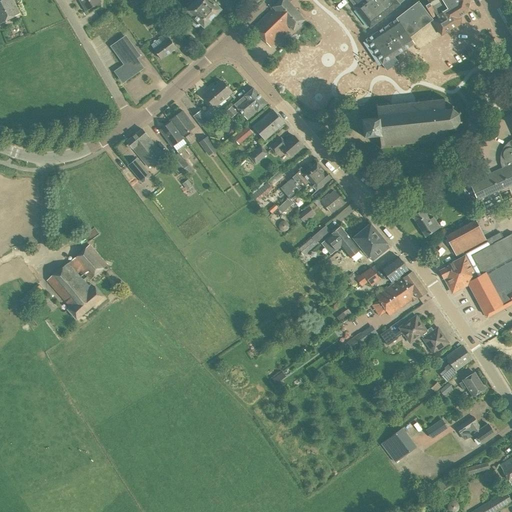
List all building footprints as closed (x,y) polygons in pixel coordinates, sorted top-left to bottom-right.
[(12,0),(0,0),(0,23),(19,14),(12,0)] [(79,0),(85,11),(100,2),(98,0),(79,0)] [(204,27),(220,10),(209,0),(194,0),(195,1),(187,11),(191,15),(188,18),(188,21),(194,27),(198,28),(201,24),(204,27)] [(293,31),(304,20),(286,0),(280,0),(272,7),(274,8),(253,28),(270,47),(290,28),(293,31)] [(353,0),(351,2),(355,7),(354,7),(370,28),(404,0),(353,0)] [(457,25),(460,23),(461,19),(459,16),(466,12),(468,0),(425,0),(428,4),(424,6),(441,34),(456,25),(457,25)] [(386,70),(397,63),(393,57),(413,44),(409,37),(431,20),(418,2),(397,18),(366,40),(386,70)] [(162,31),(167,27),(160,16),(154,20),(162,31)] [(160,59),(176,47),(165,33),(158,38),(162,44),(153,50),(160,59)] [(122,82),(142,68),(135,58),(139,56),(126,37),(112,47),(125,65),(115,72),(122,82)] [(231,93),(221,81),(214,87),(213,86),(203,94),(215,107),(231,93)] [(247,120),(266,103),(253,88),(234,105),(247,120)] [(445,110),(444,101),(445,99),(443,99),(443,100),(433,101),(432,99),(431,99),(431,101),(419,102),(419,100),(417,100),(417,102),(408,103),(408,101),(406,101),(406,104),(398,104),(398,102),(396,102),(396,104),(388,105),(388,103),(387,103),(387,105),(378,106),(377,104),(376,104),(377,117),(361,119),(363,137),(379,135),(380,149),(382,148),(382,146),(391,145),(392,147),(394,147),(393,145),(402,144),(402,146),(403,146),(403,144),(412,143),(412,145),(414,145),(413,143),(422,142),(422,144),(424,144),(424,142),(435,141),(436,143),(437,143),(437,140),(447,139),(448,141),(449,139),(448,138),(447,129),(452,129),(455,131),(456,130),(454,127),(457,122),(461,124),(461,122),(458,121),(458,116),(461,114),(460,112),(457,114),(452,110),(453,107),(452,106),(451,110),(445,110)] [(231,118),(237,113),(231,106),(225,112),(231,118)] [(265,140),(284,124),(272,110),(253,126),(265,140)] [(181,136),(182,136),(194,127),(182,111),(169,120),(170,122),(171,122),(181,136)] [(201,127),(208,122),(200,111),(193,116),(201,127)] [(183,138),(182,136),(181,136),(171,122),(170,122),(159,130),(172,147),(183,138)] [(238,144),(252,133),(246,126),(233,137),(238,144)] [(148,167),(163,155),(147,136),(148,136),(142,129),(127,142),(148,167)] [(213,154),(217,152),(216,150),(217,150),(207,136),(199,142),(208,156),(213,153),(213,154)] [(303,147),(293,136),(285,143),(280,138),(270,147),(275,153),(282,147),(291,158),(303,147)] [(511,140),(508,142),(504,146),(501,151),(500,157),(500,163),(502,168),(469,183),(477,200),(511,184),(511,140)] [(255,164),(268,153),(261,145),(248,156),(255,164)] [(178,173),(188,165),(178,153),(169,161),(178,173)] [(142,183),(151,175),(136,158),(127,166),(142,183)] [(294,176),(287,183),(296,193),(298,190),(299,192),(306,199),(330,178),(316,162),(305,172),(301,167),(294,173),(295,174),(293,175),(294,176)] [(477,179),(491,172),(489,168),(475,175),(477,179)] [(285,180),(277,186),(284,197),(292,191),(285,180)] [(255,199),(268,188),(264,183),(251,194),(255,199)] [(344,203),(334,191),(326,198),(326,197),(321,201),(331,214),(344,203)] [(418,203),(422,210),(440,199),(435,193),(418,203)] [(277,208),(282,213),(293,203),(289,198),(277,208)] [(429,220),(422,210),(412,216),(425,237),(439,228),(433,217),(429,220)] [(304,211),(298,216),(303,221),(308,217),(304,211)] [(511,245),(507,236),(503,238),(500,233),(486,240),(475,220),(445,236),(458,259),(448,265),(448,266),(439,270),(443,278),(446,277),(453,290),(467,283),(467,282),(476,277),(511,257),(511,245)] [(344,247),(343,249),(349,257),(348,257),(349,259),(359,251),(363,257),(366,254),(371,260),(378,255),(377,253),(387,245),(370,224),(353,238),(354,238),(351,240),(350,239),(343,245),(344,247)] [(343,245),(350,239),(340,227),(326,238),(336,251),(341,247),(343,249),(344,247),(343,245)] [(316,233),(311,237),(316,243),(320,239),(316,233)] [(467,282),(467,283),(485,315),(511,300),(511,233),(507,236),(511,245),(511,257),(476,277),(467,282)] [(311,238),(305,244),(310,250),(317,245),(311,238)] [(90,279),(107,265),(89,244),(47,281),(70,307),(67,309),(76,319),(103,296),(95,287),(94,288),(90,284),(88,286),(84,281),(88,277),(90,279)] [(5,267),(26,289),(41,275),(20,253),(5,267)] [(392,282),(408,271),(398,256),(377,271),(383,279),(388,276),(392,282)] [(380,280),(371,267),(356,278),(351,272),(345,277),(351,286),(357,281),(361,286),(367,282),(371,286),(380,280)] [(417,298),(426,292),(412,271),(375,296),(378,300),(371,305),(379,316),(386,311),(389,315),(416,296),(417,298)] [(426,331),(416,316),(400,328),(401,330),(394,334),(390,328),(380,335),(388,345),(397,339),(397,338),(402,334),(409,344),(421,336),(433,353),(448,343),(438,328),(431,333),(428,329),(426,331)] [(351,352),(367,341),(360,332),(345,342),(346,343),(338,349),(341,352),(348,347),(351,352)] [(447,381),(456,373),(455,371),(471,359),(462,346),(445,358),(452,367),(442,376),(447,381)] [(275,384),(286,377),(282,372),(272,379),(275,384)] [(484,389),(474,373),(463,380),(463,381),(459,383),(463,390),(467,387),(473,396),(484,389)] [(434,392),(440,386),(436,382),(431,388),(434,392)] [(443,396),(453,388),(449,383),(439,391),(443,396)] [(480,429),(476,423),(477,423),(473,417),(456,428),(464,439),(475,435),(481,444),(495,434),(487,424),(480,429)] [(431,439),(448,428),(441,419),(425,430),(431,439)] [(402,457),(416,447),(402,428),(388,438),(402,457)] [(511,457),(499,465),(511,486),(511,485),(511,457)] [(463,476),(489,469),(487,462),(461,469),(463,476)] [(438,496),(452,486),(447,479),(433,488),(438,496)] [(495,511),(511,502),(506,491),(470,511),(495,511)]
